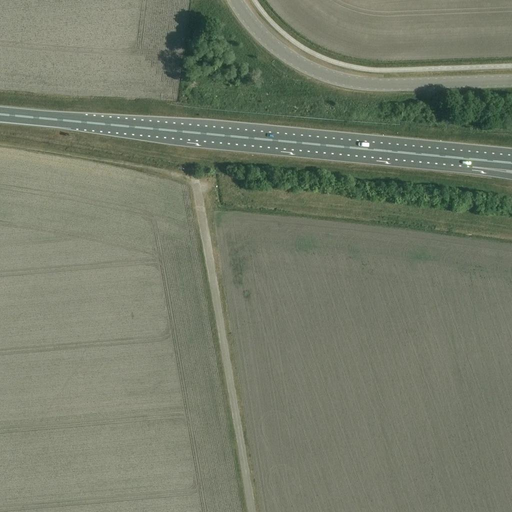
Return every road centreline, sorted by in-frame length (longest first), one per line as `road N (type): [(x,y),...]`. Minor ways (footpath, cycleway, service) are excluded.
road 1 (trunk): [(472,160),(0,115)]
road 2 (unclassified): [(254,511),(195,181)]
road 3 (tertiary): [(511,81),(353,85),(270,44),(236,0)]
road 4 (track): [(0,144),(195,181)]
